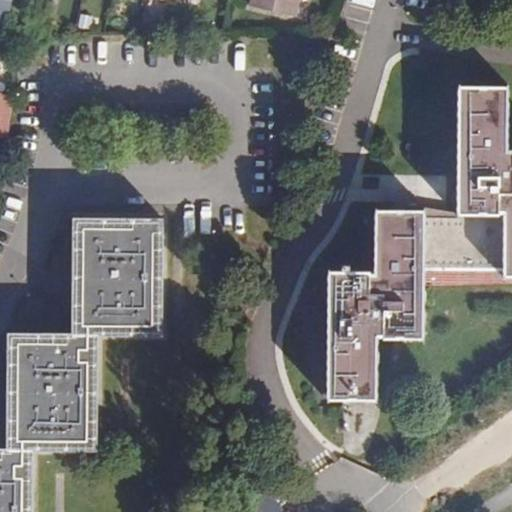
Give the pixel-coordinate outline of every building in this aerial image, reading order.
[(0,0),(0,15),(5,16),(9,0),(0,0)] [(253,0),(253,3),(294,12),(296,0),(253,0)] [(511,138),(507,138),(508,86),(460,86),(457,217),(424,216),(424,208),(376,207),(375,249),(329,249),(328,397),(375,398),(375,326),(421,327),(422,257),(502,259),(501,266),(511,265),(511,138)] [(161,347),(160,233),(73,233),(73,347),(8,348),(9,461),(0,461),(0,511),(31,511),(31,461),(97,461),(97,347),(161,347)] [(257,511),(285,511),(278,500),(257,511)]
